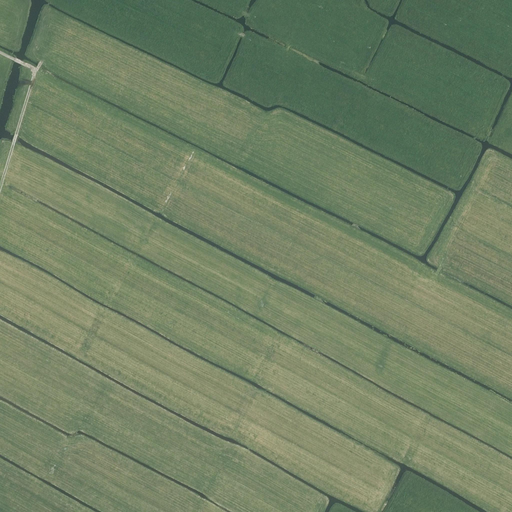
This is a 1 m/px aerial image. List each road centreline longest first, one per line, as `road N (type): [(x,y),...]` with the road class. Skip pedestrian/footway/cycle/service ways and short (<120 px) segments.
road 1 (track): [(0,193),(41,62)]
road 2 (track): [(117,114),(0,53)]
